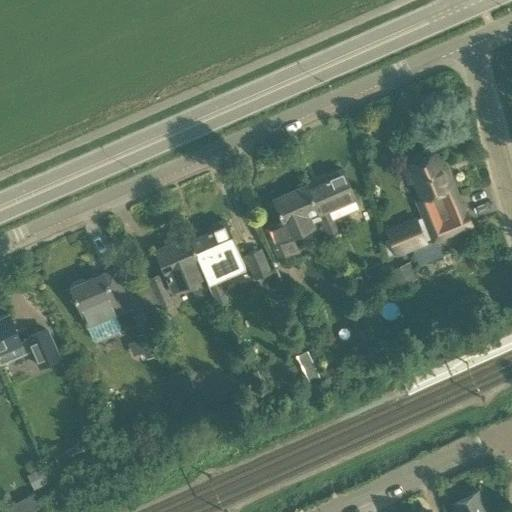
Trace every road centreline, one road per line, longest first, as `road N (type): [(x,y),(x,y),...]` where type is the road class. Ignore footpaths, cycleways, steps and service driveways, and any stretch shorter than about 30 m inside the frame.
road 1 (secondary): [(0,205),(472,0)]
road 2 (residential): [(0,242),(465,40)]
road 3 (residential): [(320,511),(511,426)]
road 4 (residential): [(511,212),(465,40)]
